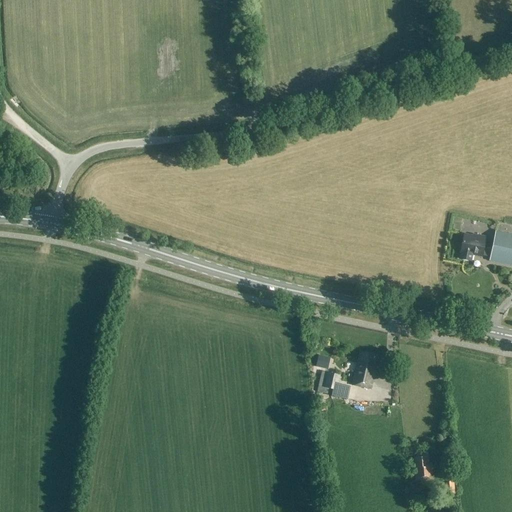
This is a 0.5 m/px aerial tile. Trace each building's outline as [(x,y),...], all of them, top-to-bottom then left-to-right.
[(511,235),(495,232),(493,241),(492,247),(484,246),(485,240),(486,238),(473,235),(473,236),(464,235),(460,253),(461,253),(460,259),(471,261),(472,255),(482,257),(482,256),(490,258),(489,261),(511,266),(511,235)] [(360,352),(353,386),(371,390),(376,370),(374,370),(377,356),(360,352)] [(341,375),(322,372),(317,392),(336,396),(336,398),(347,400),(349,393),(338,390),(341,375)] [(416,474),(414,474),(415,482),(433,480),(432,463),(429,464),(428,457),(415,458),(416,474)] [(455,494),(454,479),(443,480),(445,496),(455,494)] [(410,502),(419,502),(418,487),(409,487),(410,502)]
